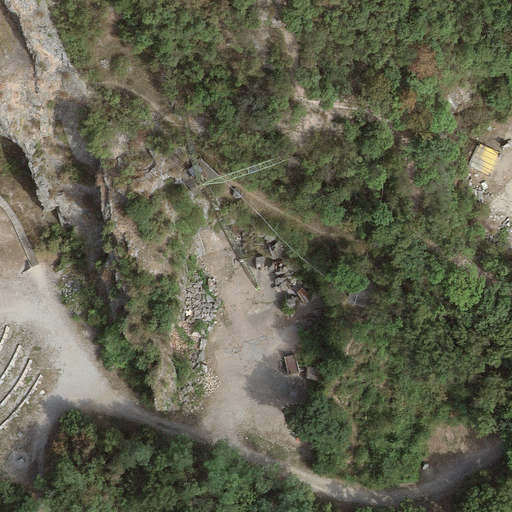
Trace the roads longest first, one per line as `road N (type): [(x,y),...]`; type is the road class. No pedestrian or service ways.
road 1 (track): [(449,486),(340,495),(78,381),(37,421)]
road 2 (track): [(511,297),(419,241),(396,132),(366,110),(314,99),(302,88),(279,0)]
